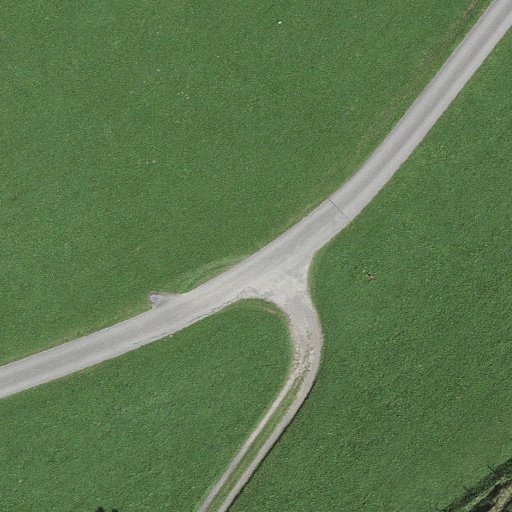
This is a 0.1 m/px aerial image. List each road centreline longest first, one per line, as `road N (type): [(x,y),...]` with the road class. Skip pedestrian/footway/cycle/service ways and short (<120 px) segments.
road 1 (track): [(0,383),(287,263),(354,198),(511,7)]
road 2 (track): [(215,511),(316,358),(287,263)]
